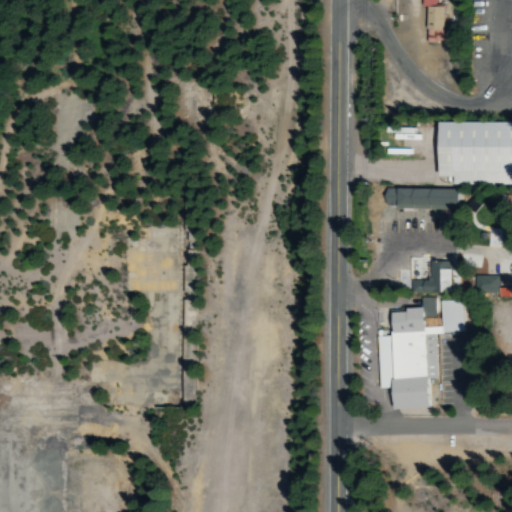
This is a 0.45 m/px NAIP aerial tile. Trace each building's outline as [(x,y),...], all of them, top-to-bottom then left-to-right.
[(425,0),(425,43),(442,43),(442,6),(434,6),(434,0),(425,0)] [(511,122),(448,122),(447,178),(460,179),(460,186),(511,186),(511,122)] [(457,210),(457,188),(395,188),(395,210),(457,210)] [(409,280),(409,293),(449,294),(450,262),(428,262),(428,280),(409,280)] [(495,296),(496,276),(474,276),(473,296),(495,296)] [(436,409),(436,334),(465,334),(465,300),(419,300),(419,312),(398,312),(398,336),(377,336),(377,390),(394,390),(394,409),(436,409)]
